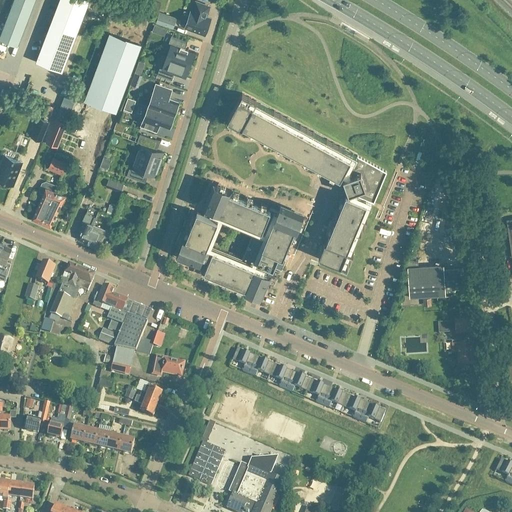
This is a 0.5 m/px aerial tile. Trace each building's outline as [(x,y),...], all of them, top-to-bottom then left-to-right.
[(24,26),(23,26),(33,0),(12,0),(0,33),(0,38),(17,45),(24,26)] [(59,0),(36,61),(62,71),(88,0),(59,0)] [(155,1),(152,9),(158,11),(161,3),(155,1)] [(209,19),(205,17),(208,7),(196,2),(192,13),(190,12),(185,27),(204,34),(209,19)] [(175,18),(165,15),(159,12),(158,15),(156,22),(172,28),(175,18)] [(170,44),(166,56),(189,65),(194,52),(188,50),(188,49),(187,49),(187,50),(184,49),(187,41),(171,35),(168,44),(170,44)] [(109,37),(86,99),(115,110),(138,47),(109,37)] [(185,77),(189,65),(166,56),(162,55),(166,57),(162,67),(160,66),(157,75),(171,80),(174,73),(185,77)] [(27,59),(18,80),(41,90),(50,69),(27,59)] [(148,105),(174,114),(178,102),(167,98),(170,90),(156,84),(148,105)] [(356,158),(255,103),(241,95),(227,120),(242,128),(242,126),(318,167),(340,179),(342,175),(346,177),(343,178),(349,194),(351,193),(350,197),(346,195),(326,242),(325,241),(318,256),(344,267),(371,202),(374,203),(387,172),(357,155),(356,158)] [(141,126),(155,131),(159,122),(169,126),(174,114),(148,105),(141,126)] [(55,118),(49,133),(61,137),(67,123),(55,118)] [(32,138),(40,141),(46,124),(38,121),(32,138)] [(141,145),(137,156),(158,164),(162,152),(155,149),(158,141),(140,134),(136,143),(141,145)] [(63,152),(74,154),(76,142),(65,141),(63,152)] [(0,180),(12,186),(21,162),(5,156),(1,164),(0,163),(0,180)] [(130,166),(126,176),(143,182),(146,173),(154,176),(158,164),(137,156),(133,167),(130,166)] [(63,174),(67,164),(53,158),(49,168),(63,174)] [(42,182),(38,189),(40,193),(41,194),(38,201),(39,202),(31,219),(41,224),(55,192),(58,185),(45,181),(42,182)] [(123,185),(115,182),(113,188),(121,190),(123,185)] [(268,273),(271,267),(273,268),(278,256),(283,257),(290,240),(293,232),(295,233),(303,213),(281,203),(277,211),(270,208),(270,210),(231,194),(232,192),(212,184),(202,206),(206,208),(204,214),(197,211),(186,236),(185,236),(176,256),(199,266),(200,262),(207,264),(204,271),(243,287),(242,289),(263,297),(272,275),(268,273)] [(50,228),(64,196),(55,192),(41,224),(50,228)] [(88,207),(82,223),(84,224),(78,239),(88,244),(96,225),(93,224),(99,211),(88,207)] [(99,248),(104,236),(107,237),(110,231),(96,225),(88,244),(99,248)] [(121,244),(129,248),(132,239),(124,236),(121,244)] [(1,244),(0,246),(0,278),(5,281),(11,263),(5,261),(11,248),(1,244)] [(48,283),(55,267),(43,261),(36,278),(48,283)] [(75,288),(83,269),(68,263),(60,282),(63,283),(75,288)] [(467,268),(444,270),(444,265),(418,267),(407,267),(409,298),(445,296),(445,290),(470,288),(469,268),(467,268)] [(89,288),(95,274),(83,269),(75,288),(78,290),(80,291),(81,288),(87,291),(89,288)] [(78,290),(75,288),(63,283),(60,288),(58,293),(74,299),(78,290)] [(39,287),(38,286),(29,284),(25,298),(35,301),(39,287)] [(135,351),(148,322),(123,311),(127,299),(114,294),(115,290),(103,285),(99,295),(97,294),(92,305),(101,309),(103,304),(111,308),(107,318),(123,325),(122,326),(111,321),(108,330),(119,335),(114,346),(135,351)] [(66,320),(74,300),(75,300),(74,299),(58,293),(50,313),(66,320)] [(471,311),(459,312),(459,321),(472,320),(471,311)] [(473,333),(472,320),(459,321),(455,321),(456,334),(473,333)] [(103,328),(98,340),(113,346),(118,335),(103,328)] [(0,357),(7,360),(13,340),(0,335),(0,357)] [(473,344),(466,344),(466,341),(452,342),(453,352),(458,352),(458,365),(474,364),(473,344)] [(249,374),(256,357),(237,349),(232,361),(244,366),(242,371),(244,372),(249,374)] [(107,356),(105,364),(110,366),(113,358),(107,356)] [(156,357),(152,375),(160,376),(161,372),(181,376),(184,363),(182,362),(156,357)] [(269,376),(274,365),(256,357),(249,374),(255,377),(258,371),(269,376)] [(128,374),(130,367),(113,362),(111,371),(128,375),(128,374)] [(293,372),(274,365),(269,376),(281,381),(279,387),(285,390),(293,372)] [(311,380),(293,372),(285,390),(292,393),(295,387),(306,392),(311,380)] [(112,388),(113,382),(100,378),(98,385),(112,388)] [(330,388),(311,380),(306,392),(318,397),(316,403),(322,405),(330,388)] [(157,405),(162,393),(146,387),(144,393),(141,392),(139,397),(137,396),(157,405)] [(348,396),(330,388),(322,405),(329,408),(331,403),(343,407),(348,396)] [(152,416),(157,405),(137,396),(134,402),(143,405),(140,411),(152,416)] [(367,404),(348,396),(343,407),(355,412),(352,418),(359,421),(367,404)] [(27,399),(25,408),(31,410),(34,401),(27,399)] [(28,415),(25,430),(38,433),(40,422),(44,423),(49,403),(44,402),(41,414),(36,412),(35,417),(28,415)] [(385,411),(367,404),(359,421),(366,424),(368,418),(380,423),(385,411)] [(60,438),(63,427),(62,427),(64,419),(69,420),(72,408),(66,407),(64,419),(58,418),(56,425),(50,424),(47,435),(60,438)] [(128,416),(129,411),(128,410),(115,407),(114,413),(128,416)] [(0,430),(9,431),(9,418),(0,417),(0,430)] [(211,432),(215,424),(215,423),(209,421),(208,423),(206,429),(211,432)] [(82,443),(85,429),(73,426),(70,441),(82,443)] [(94,446),(97,432),(85,429),(82,443),(94,446)] [(202,442),(188,476),(211,486),(225,452),(206,444),(211,432),(206,429),(201,441),(202,442)] [(106,449),(110,434),(97,432),(94,446),(106,449)] [(118,452),(122,437),(110,434),(106,449),(118,452)] [(131,455),(134,440),(122,437),(118,452),(128,454),(131,455)] [(270,511),(284,481),(269,475),(275,461),(274,462),(268,459),(267,459),(260,456),(258,460),(257,462),(252,460),(249,466),(241,463),(228,492),(233,494),(226,508),(235,511),(242,511),(243,511),(245,511),(248,511),(249,511),(270,511)] [(511,485),(511,483),(511,464),(501,459),(496,470),(507,476),(504,482),(511,485)] [(7,501),(8,496),(9,483),(0,481),(0,501),(2,502),(3,500),(7,501)] [(20,498),(22,485),(9,483),(8,496),(20,498)] [(191,511),(200,511),(209,489),(193,484),(184,509),(191,511)] [(32,500),(34,487),(22,485),(20,498),(32,500)]
